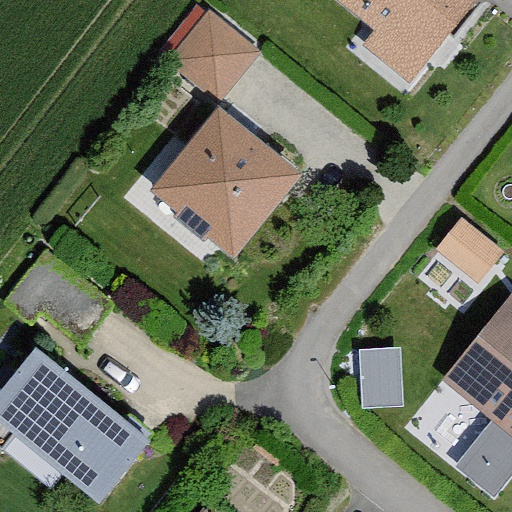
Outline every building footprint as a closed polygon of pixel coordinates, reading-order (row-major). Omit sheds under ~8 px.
[(345,0),(426,55),(463,0),(345,0)] [(218,95),(252,60),(211,20),(176,55),(218,95)] [(220,131),(164,190),(225,248),(282,189),(220,131)] [(463,217),(436,249),(478,283),(504,251),(463,217)] [(86,337),(107,311),(44,259),(22,285),(86,337)] [(511,296),(443,384),(490,421),(452,469),(493,502),(511,477),(511,296)] [(401,348),(359,350),(362,408),(404,406),(401,348)] [(0,431),(94,508),(136,456),(33,372),(0,412),(0,431)]
